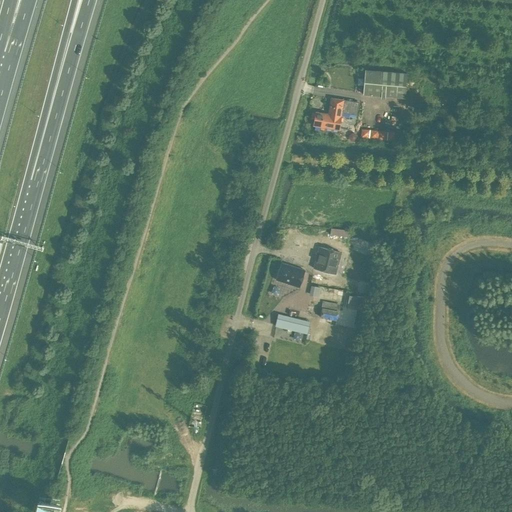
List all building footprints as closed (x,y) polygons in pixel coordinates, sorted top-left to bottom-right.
[(407,74),(365,70),(363,94),(405,98),(407,74)] [(358,101),(330,97),(328,114),(315,112),(313,126),(339,130),(341,112),(357,113),(358,101)] [(394,139),(395,130),(362,129),(361,138),(394,139)] [(349,231),(331,229),(330,235),(348,237),(349,231)] [(350,247),(372,250),(373,239),(351,237),(350,247)] [(335,274),(341,253),(319,247),(314,268),(335,274)] [(281,263),(275,280),(299,287),(305,271),(281,263)] [(331,286),(333,280),(321,277),(320,284),(331,286)] [(368,294),(371,282),(360,279),(358,285),(346,282),(345,288),(368,294)] [(319,288),(312,287),(310,294),(318,295),(319,288)] [(366,299),(350,296),(348,303),(357,305),(354,323),(360,324),(366,299)] [(336,320),(339,306),(323,302),(320,317),(336,320)] [(310,323),(278,315),(276,326),(307,334),(310,323)] [(58,511),(60,503),(37,500),(35,511),(58,511)]
